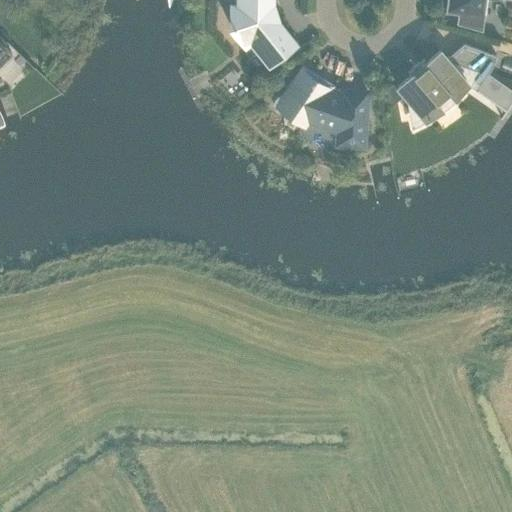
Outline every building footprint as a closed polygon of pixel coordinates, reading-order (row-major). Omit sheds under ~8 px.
[(270,4),(270,0),(240,0),(240,3),(230,3),(229,25),(243,42),(251,35),(270,60),(293,41),(275,17),(277,15),(273,4),(270,4)] [(447,0),(446,11),(457,13),(456,24),(482,32),(484,13),(483,12),(484,0),(447,0)] [(0,63),(11,53),(2,44),(6,41),(0,35),(0,63)] [(392,83),(381,93),(391,105),(404,94),(405,95),(411,128),(415,127),(419,125),(423,123),(427,120),(431,118),(435,116),(439,113),(443,111),(447,108),(450,105),(454,102),(457,99),(460,95),(463,92),(466,89),(469,85),(476,90),(505,110),(511,100),(511,90),(487,73),(491,66),(496,55),(463,43),(446,57),(440,50),(426,61),(423,57),(418,62),(412,67),(407,70),(410,75),(396,87),(392,83)] [(339,92),(329,89),(330,85),(303,66),(283,95),(281,95),(280,95),(278,95),(277,96),(276,97),(275,98),(274,99),(273,101),(273,102),(273,104),(274,106),(275,108),(276,109),(278,110),(280,111),(281,111),(283,111),(285,111),(304,124),(308,119),(316,125),(327,128),(337,129),(336,143),(363,145),(367,91),(341,89),(339,92)]
